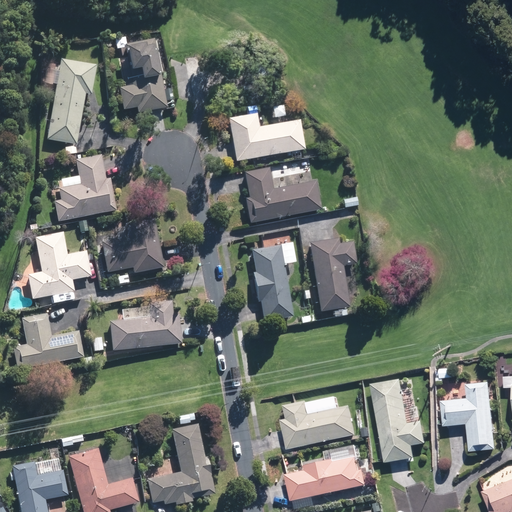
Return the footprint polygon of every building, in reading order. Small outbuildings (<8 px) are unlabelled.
[(167,108),(166,102),(173,101),(171,88),(164,89),(157,39),(124,44),(130,85),(118,86),(121,110),(135,108),(136,113),(167,108)] [(74,145),(83,95),(89,96),(94,67),(81,64),(59,60),(45,140),(74,145)] [(283,105),(271,108),(273,118),(286,115),(283,105)] [(227,119),(229,133),(234,162),(303,151),(298,121),(260,128),(257,114),(227,119)] [(56,222),(84,218),(106,214),(123,211),(116,166),(105,168),(103,156),(74,161),(77,178),(56,181),(59,201),(53,202),(56,222)] [(242,172),(247,197),(244,198),(249,224),(318,211),(313,182),(271,190),(267,167),(242,172)] [(355,197),(342,200),(343,208),(357,206),(355,197)] [(105,272),(131,267),(132,273),(162,267),(152,218),(123,224),(125,237),(100,242),(105,272)] [(72,292),(70,282),(86,279),(83,261),(67,263),(62,233),(34,237),(40,274),(27,276),(31,299),(72,292)] [(318,312),(333,310),(334,318),(345,316),(343,308),(348,307),(341,267),(355,264),(352,242),(338,245),(337,239),(308,244),(318,312)] [(256,303),(259,302),(263,321),(291,316),(278,246),(250,252),(254,273),(250,274),(256,303)] [(120,311),(121,321),(108,322),(110,351),(179,345),(177,316),(171,316),(170,300),(146,302),(147,308),(120,311)] [(19,317),(24,342),(10,344),(15,370),(81,358),(76,332),(49,337),(44,312),(19,317)] [(100,337),(90,338),(93,352),(103,350),(100,337)] [(453,367),(439,369),(440,378),(454,377),(453,367)] [(400,380),(372,385),(385,463),(415,457),(413,446),(426,444),(422,420),(408,423),(400,380)] [(495,449),(490,382),(466,384),(467,398),(440,400),(442,426),(467,424),(470,451),(495,449)] [(285,407),(287,418),(281,420),(287,449),(356,434),(349,405),(338,407),(335,396),(285,407)] [(193,413),(176,416),(178,425),(195,422),(193,413)] [(191,502),(191,499),(211,495),(197,424),(171,429),(179,474),(146,480),(151,504),(161,502),(162,505),(172,503),(173,506),(191,502)] [(81,435),(60,439),(61,448),(82,444),(81,435)] [(329,450),(331,461),(284,470),(290,501),(367,485),(360,455),(358,455),(356,445),(329,450)] [(106,485),(96,448),(66,457),(80,511),(107,511),(108,511),(135,504),(129,479),(106,485)] [(62,472),(36,477),(34,462),(11,466),(19,511),(46,511),(45,499),(66,495),(62,472)] [(511,479),(482,491),(490,511),(508,511),(511,511),(511,479)]
